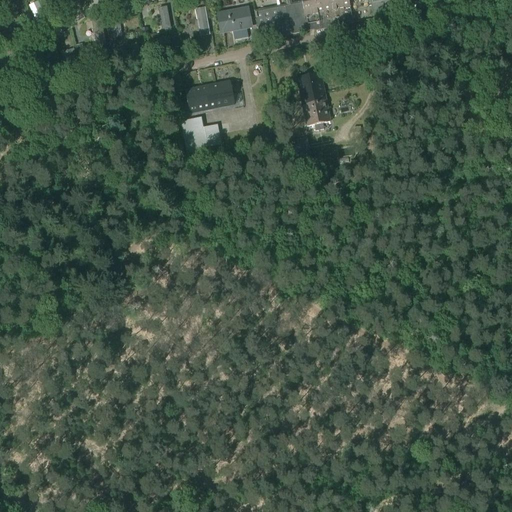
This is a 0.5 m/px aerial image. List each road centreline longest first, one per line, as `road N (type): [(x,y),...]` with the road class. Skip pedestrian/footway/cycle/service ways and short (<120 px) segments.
road 1 (track): [(0,355),(54,331),(142,240),(157,235),(463,384),(500,412)]
road 2 (track): [(105,511),(451,439),(511,408)]
road 3 (residential): [(168,69),(511,0)]
road 4 (track): [(0,108),(168,69)]
